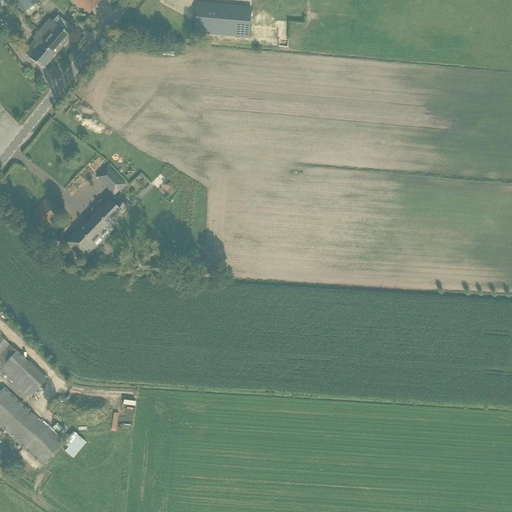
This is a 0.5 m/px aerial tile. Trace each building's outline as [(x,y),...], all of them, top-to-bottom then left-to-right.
[(40,0),(13,0),(24,13),(40,0)] [(85,10),(90,13),(98,3),(94,0),(73,0),(76,2),(78,1),(87,8),(85,10)] [(203,35),(246,40),(250,10),(207,4),(197,3),(194,32),(193,32),(193,34),(203,35)] [(49,20),(36,36),(57,54),(70,38),(69,37),(74,31),(58,17),(53,23),(49,20)] [(250,38),(273,39),(274,27),(250,26),(250,38)] [(34,41),(23,53),(35,63),(43,70),(57,54),(36,36),(33,39),(34,41)] [(117,176),(105,186),(113,195),(125,184),(117,176)] [(51,226),(62,216),(47,198),(31,213),(35,218),(31,222),(39,231),(48,223),(51,226)] [(89,254),(86,251),(122,214),(122,213),(126,208),(119,201),(114,206),(109,200),(76,234),(74,232),(64,243),(82,261),(89,254)] [(55,253),(46,242),(39,247),(48,258),(55,253)] [(47,381),(10,346),(11,346),(0,335),(0,370),(1,370),(31,398),(47,381)] [(0,394),(0,426),(44,467),(64,445),(5,389),(0,394)] [(59,412),(56,415),(63,423),(66,421),(59,412)] [(67,446),(63,450),(72,458),(86,442),(73,431),(64,443),(67,446)]
